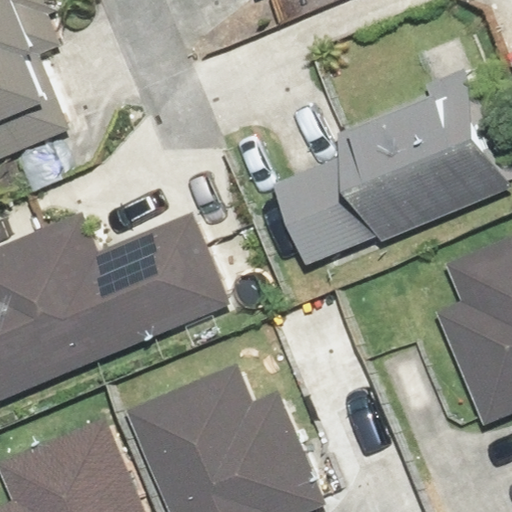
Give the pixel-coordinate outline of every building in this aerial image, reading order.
[(0,0),(0,166),(76,136),(44,56),(80,42),(63,0),(0,0)] [(271,172),(313,276),(511,196),(511,184),(474,91),(271,172)] [(0,417),(246,319),(205,219),(105,258),(89,218),(0,253),(0,417)] [(511,242),(455,265),(470,301),(436,314),(483,430),(511,418),(511,242)] [(247,361),(121,411),(161,511),(319,511),(337,505),(292,392),(264,403),(247,361)] [(151,511),(115,422),(9,464),(23,500),(0,509),(0,511),(151,511)]
